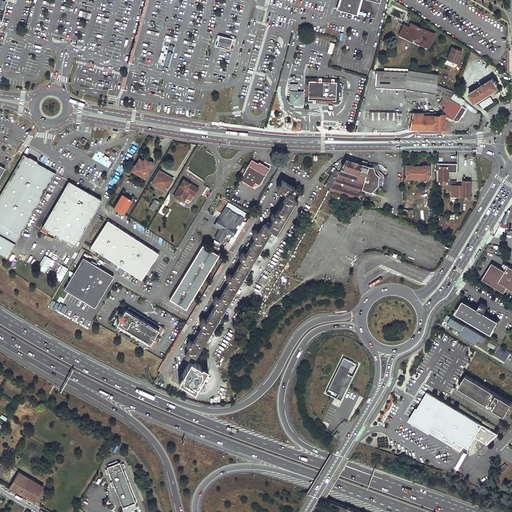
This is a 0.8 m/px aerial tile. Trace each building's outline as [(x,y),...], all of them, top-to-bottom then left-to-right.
[(370,0),(380,3),(380,0),(340,0),(338,9),(356,14),(360,0),(370,0)] [(414,42),(429,49),(436,34),(410,22),(408,26),(403,24),(398,35),(411,41),(413,38),(415,39),(414,42)] [(219,35),(216,46),(230,49),(233,39),(226,37),(222,36),(219,35)] [(446,59),(457,64),(462,51),(451,46),(446,59)] [(405,88),(435,92),(438,73),(408,70),(408,73),(405,72),(403,88),(405,88)] [(375,87),(403,88),(405,72),(404,72),(376,71),(375,87)] [(475,102),(499,87),(497,84),(498,84),(496,80),(495,81),(493,78),(486,82),(485,80),(483,81),(484,83),(469,92),(471,95),(470,96),(472,100),(473,99),(475,102)] [(306,97),(338,99),(338,96),(339,97),(339,98),(341,97),(342,97),(342,88),(343,88),(343,86),(341,86),(342,83),(341,83),(339,83),(338,83),(338,82),(307,81),(307,84),(306,90),(306,97)] [(443,98),(446,99),(450,90),(442,87),(440,93),(443,98)] [(405,94),(435,97),(435,92),(405,88),(405,94)] [(461,106),(464,101),(454,93),(455,92),(450,90),(446,99),(449,100),(442,110),(445,112),(444,114),(453,119),(455,121),(458,120),(466,109),(461,106)] [(303,92),(291,91),(290,103),(302,104),(303,92)] [(409,129),(444,129),(444,114),(441,114),(441,112),(412,112),(410,123),(409,129)] [(291,121),(292,130),(300,130),(300,121),(291,121)] [(23,154),(0,194),(0,253),(7,257),(56,173),(23,154)] [(145,178),(148,173),(147,172),(153,163),(145,159),(144,161),(140,158),(135,165),(132,170),(145,178)] [(346,159),(339,171),(329,188),(328,189),(358,200),(361,189),(371,192),(374,189),(378,185),(379,176),(375,172),(373,166),(368,166),(346,159)] [(251,160),(240,179),(253,187),(255,182),(259,185),(264,177),(264,178),(270,169),(259,162),(258,164),(251,160)] [(408,166),(408,177),(430,177),(430,166),(408,166)] [(440,166),(439,183),(448,183),(449,166),(440,166)] [(333,171),(325,186),(329,188),(339,171),(335,169),(335,168),(333,167),(331,170),(333,171)] [(378,185),(374,189),(377,191),(382,186),(383,175),(378,170),(375,172),(379,176),(378,185)] [(159,171),(152,183),(166,191),(169,186),(166,185),(171,177),(166,174),(165,175),(159,171)] [(183,179),(174,196),(183,202),(189,192),(195,195),(199,188),(193,185),(192,186),(190,185),(191,184),(183,179)] [(282,179),(277,188),(287,194),(275,215),(273,213),(271,217),(273,218),(281,223),(296,199),(292,196),(296,188),(282,179)] [(450,180),(450,185),(452,185),(451,195),(471,196),(471,181),(463,181),(463,185),(457,185),(457,180),(450,180)] [(75,245),(102,200),(69,181),(40,230),(47,234),(49,230),(75,245)] [(124,214),(132,199),(122,193),(114,207),(124,214)] [(155,199),(150,207),(154,210),(159,202),(155,199)] [(226,206),(221,214),(223,215),(220,219),(219,218),(214,225),(220,228),(215,237),(222,241),(227,233),(231,235),(229,239),(230,240),(237,229),(235,228),(238,224),(240,225),(244,218),(237,213),(237,214),(232,211),(233,211),(226,206)] [(403,209),(403,217),(413,218),(413,210),(403,209)] [(253,210),(157,370),(160,371),(256,212),(253,210)] [(441,216),(439,231),(436,231),(436,232),(439,233),(440,231),(445,232),(447,217),(441,216)] [(273,218),(268,226),(272,228),(272,230),(276,232),(281,223),(273,218)] [(108,220),(91,247),(141,279),(145,274),(146,273),(146,271),(153,260),(155,260),(155,258),(158,253),(154,250),(153,248),(151,248),(141,241),(140,240),(138,240),(128,233),(127,232),(126,231),(115,225),(114,223),(112,223),(108,220)] [(190,347),(185,356),(191,359),(179,380),(195,389),(207,369),(202,366),(193,361),(272,230),(272,228),(268,226),(264,224),(259,232),(256,230),(252,235),(256,237),(252,244),(249,242),(246,245),(250,248),(246,254),(243,252),(239,257),(243,259),(233,276),(229,274),(226,279),(230,281),(220,298),(216,296),(213,301),(216,303),(207,320),(203,318),(200,323),(203,325),(199,332),(196,330),(194,334),(197,336),(193,342),(190,340),(187,345),(190,347)] [(202,245),(170,299),(186,309),(219,255),(202,245)] [(48,256),(41,269),(45,271),(52,259),(48,256)] [(81,257),(63,289),(90,305),(96,303),(112,275),(81,257)] [(511,289),(511,267),(508,265),(505,270),(492,262),(482,279),(504,292),(507,287),(511,289)] [(63,265),(56,279),(61,282),(68,268),(63,265)] [(488,306),(482,303),(478,309),(464,300),(456,312),(491,333),(499,321),(484,312),(488,306)] [(119,313),(113,324),(117,326),(153,348),(158,340),(153,337),(156,332),(161,336),(166,329),(147,317),(147,315),(145,314),(143,314),(142,315),(129,307),(127,310),(125,308),(121,314),(119,313)] [(447,314),(445,319),(447,320),(451,323),(452,321),(459,325),(460,322),(447,314)] [(493,355),(504,362),(509,353),(498,347),(493,355)] [(343,357),(328,389),(338,394),(337,397),(341,400),(353,376),(347,373),(353,362),(343,357)] [(347,373),(353,376),(358,364),(353,362),(347,373)] [(511,402),(466,374),(459,387),(490,405),(491,403),(495,406),(493,408),(505,415),(511,402)] [(326,392),(337,397),(338,394),(328,389),(326,392)] [(497,434),(427,392),(413,416),(419,419),(420,418),(431,424),(427,430),(460,450),(464,444),(468,447),(477,433),(481,435),(479,439),(487,444),(497,434)] [(417,408),(416,407),(409,420),(427,430),(431,424),(420,418),(419,419),(413,416),(417,408)] [(14,468),(19,458),(16,456),(17,455),(15,454),(9,465),(14,468)] [(135,502),(118,461),(105,466),(121,508),(122,507),(135,502)] [(28,478),(18,472),(12,482),(17,485),(19,482),(24,485),(28,478)] [(12,482),(9,486),(35,501),(44,487),(28,478),(24,485),(19,482),(17,485),(12,482)]
